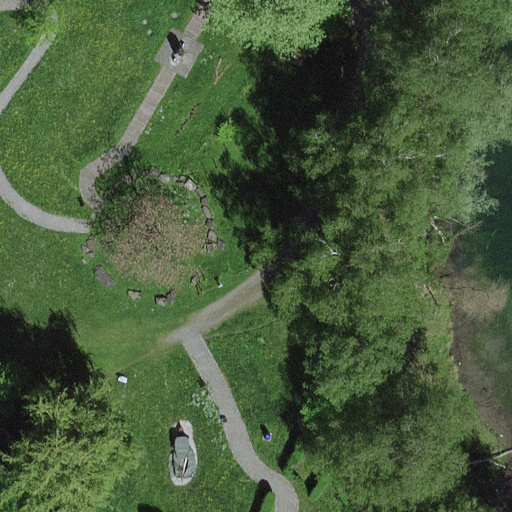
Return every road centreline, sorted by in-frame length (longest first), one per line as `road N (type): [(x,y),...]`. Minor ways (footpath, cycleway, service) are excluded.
road 1 (track): [(403,0),(353,164),(342,279),(359,384),(420,511)]
road 2 (track): [(400,9),(456,111),(468,200),(457,369),(485,425)]
road 3 (track): [(100,207),(84,179),(152,127),(183,76)]
road 4 (track): [(183,76),(200,81),(218,47),(203,37),(180,26),(163,64)]
